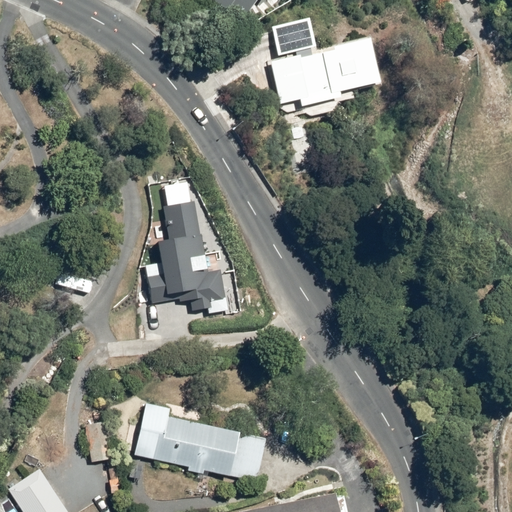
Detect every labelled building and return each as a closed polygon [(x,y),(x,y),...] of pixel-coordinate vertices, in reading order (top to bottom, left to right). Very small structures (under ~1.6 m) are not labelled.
[(215,0),(247,23),(263,0),(215,0)] [(302,103),(304,112),(360,100),(360,95),(384,89),(372,39),(318,51),(311,20),(271,29),(278,61),(271,62),(281,108),(302,103)] [(201,241),(199,206),(156,211),(160,263),(146,264),(149,302),(198,298),(199,302),(203,302),(204,313),(228,312),(225,272),(210,273),(208,240),(201,241)] [(273,431),(148,402),(136,455),(192,468),(192,471),(207,475),(208,472),(261,484),(273,431)] [(81,511),(48,461),(0,493),(0,511),(81,511)] [(340,511),(338,496),(247,511),(340,511)]
